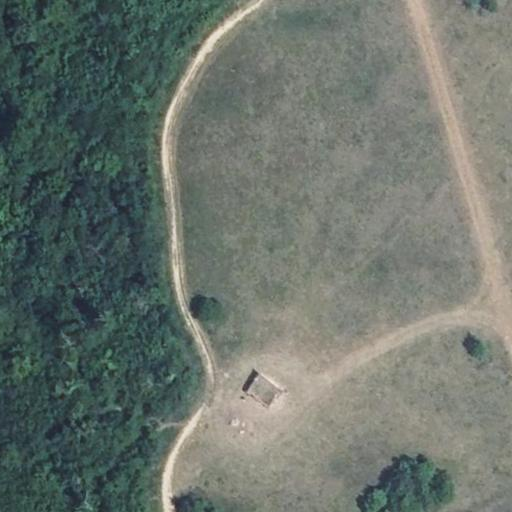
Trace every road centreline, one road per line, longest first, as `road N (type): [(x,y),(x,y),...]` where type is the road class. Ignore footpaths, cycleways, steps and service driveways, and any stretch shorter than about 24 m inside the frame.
road 1 (unknown): [(260,0),(207,49),(171,113),(166,139),(177,275),(214,387),(170,463),(170,511)]
road 2 (track): [(511,329),(416,0)]
